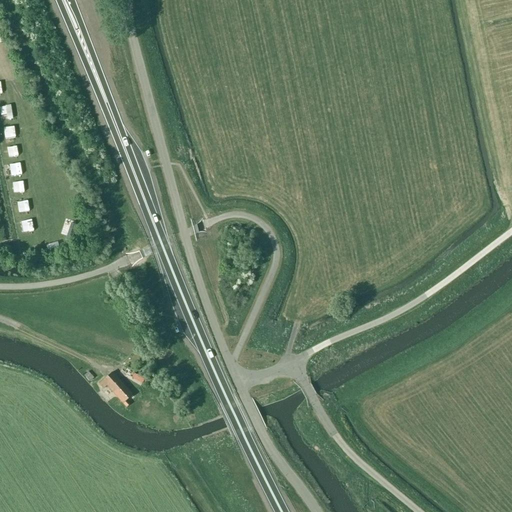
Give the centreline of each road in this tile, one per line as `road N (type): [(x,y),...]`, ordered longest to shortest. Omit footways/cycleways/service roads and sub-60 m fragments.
road 1 (trunk): [(280,511),(158,238),(65,0)]
road 2 (unclassified): [(238,385),(184,240),(127,0)]
road 3 (unclassified): [(511,231),(404,309),(292,361)]
road 4 (unclassified): [(311,396),(339,443),(416,511)]
road 5 (unclassified): [(316,511),(268,447),(238,385)]
